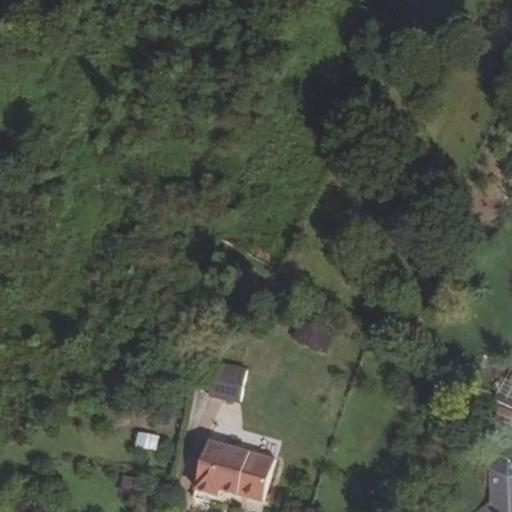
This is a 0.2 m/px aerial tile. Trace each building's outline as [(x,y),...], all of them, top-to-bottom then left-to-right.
[(304,338),(311,322),(304,318),(294,339),(326,354),(328,350),(304,338)] [(336,334),(311,322),(304,338),(328,350),(336,334)] [(210,395),(242,402),(248,370),(217,364),(210,395)] [(511,427),(511,410),(501,406),(494,421),(511,429),(511,427)] [(161,437),(140,433),(137,448),(158,452),(161,437)] [(226,488),(270,497),(278,454),(211,441),(201,490),(224,495),(226,488)] [(511,511),(511,471),(509,470),(509,460),(492,470),(494,503),(480,511),(511,511)]
